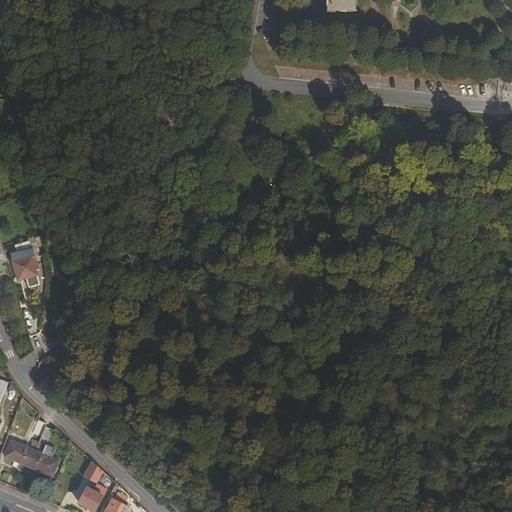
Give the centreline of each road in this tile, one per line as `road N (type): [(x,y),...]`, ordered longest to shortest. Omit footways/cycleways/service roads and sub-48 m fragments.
road 1 (residential): [(245,74),(494,104),(511,99)]
road 2 (residential): [(160,511),(16,376)]
